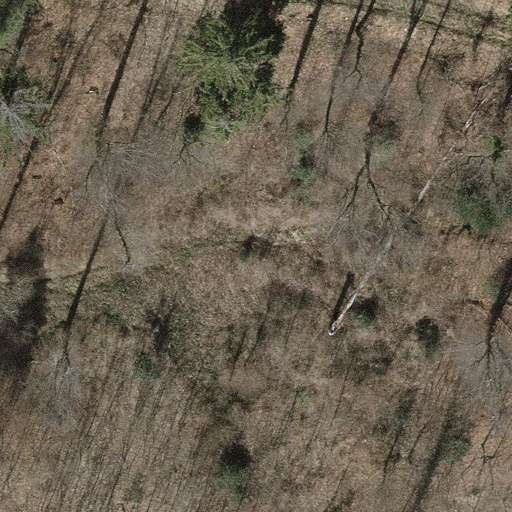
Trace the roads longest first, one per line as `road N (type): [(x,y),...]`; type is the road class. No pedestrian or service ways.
road 1 (track): [(0,278),(68,270),(229,223)]
road 2 (track): [(326,0),(511,34)]
